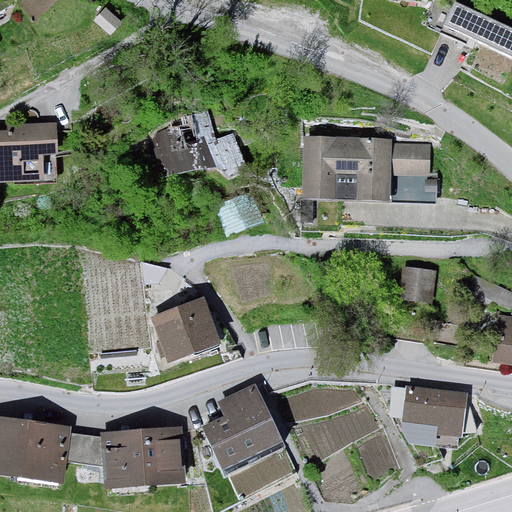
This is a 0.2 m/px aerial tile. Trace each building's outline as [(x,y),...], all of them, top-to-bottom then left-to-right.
[(511,29),(461,6),(450,28),(511,57),(511,29)] [(0,126),(2,181),(67,180),(66,125),(0,126)] [(439,137),(332,137),(332,202),(439,201),(439,137)] [(210,156),(197,159),(194,148),(174,153),(179,172),(212,165),(210,156)] [(436,300),(437,265),(404,264),(403,298),(436,300)] [(161,322),(174,363),(225,346),(212,306),(161,322)] [(511,316),(499,314),(492,359),(511,361),(511,316)] [(218,401),(225,416),(203,426),(224,475),(287,448),(266,399),(263,400),(255,384),(218,401)] [(462,392),(406,384),(400,424),(457,432),(462,392)] [(0,417),(0,473),(77,484),(84,428),(0,417)] [(114,439),(121,490),(189,481),(183,430),(114,439)]
